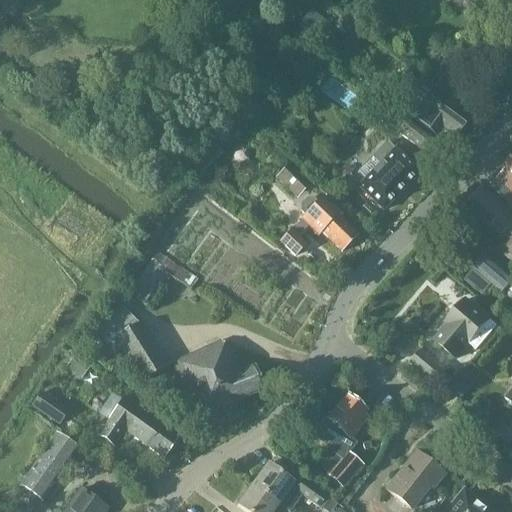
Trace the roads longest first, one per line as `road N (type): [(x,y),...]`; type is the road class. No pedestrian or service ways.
road 1 (tertiary): [(327,335),(356,284),(511,122)]
road 2 (tertiary): [(161,511),(198,473),(269,428),(309,378),(327,335)]
road 3 (residential): [(327,335),(511,483)]
